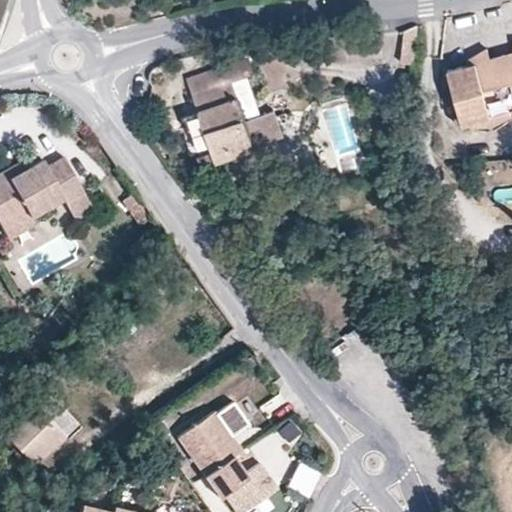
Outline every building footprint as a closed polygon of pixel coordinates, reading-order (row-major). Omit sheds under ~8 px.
[(413,64),(418,25),(404,30),(401,62),(413,64)] [(383,57),(378,33),(322,37),(326,62),(383,57)] [(487,54),(484,44),(464,55),(466,60),(487,54)] [(511,47),(487,54),(466,60),(445,66),(459,118),(467,116),(468,120),(489,120),(508,109),(507,105),(511,103),(511,47)] [(259,111),(245,71),(252,69),(248,56),(186,76),(197,107),(213,156),(281,133),(272,107),(259,111)] [(213,156),(197,107),(182,112),(199,160),(213,156)] [(42,159),(26,168),(9,178),(4,170),(0,172),(0,206),(6,216),(24,206),(30,216),(63,197),(65,202),(84,192),(64,157),(46,167),(42,159)] [(9,178),(26,168),(24,166),(20,164),(15,164),(4,170),(9,178)] [(95,211),(84,192),(65,202),(76,221),(95,211)] [(131,213),(144,204),(135,192),(123,201),(131,213)] [(153,217),(144,204),(131,213),(141,226),(153,217)] [(0,223),(8,238),(34,223),(30,216),(24,206),(6,216),(0,206),(0,223)] [(174,434),(202,473),(229,454),(230,455),(239,448),(227,431),(246,418),(230,395),(174,434)] [(66,435),(34,402),(3,432),(34,465),(66,435)] [(229,454),(202,473),(217,495),(224,490),(237,508),(276,481),(259,457),(241,469),(230,455),(229,454)] [(109,511),(110,508),(79,501),(76,511),(109,511)] [(141,511),(142,510),(111,503),(110,508),(109,511),(141,511)]
